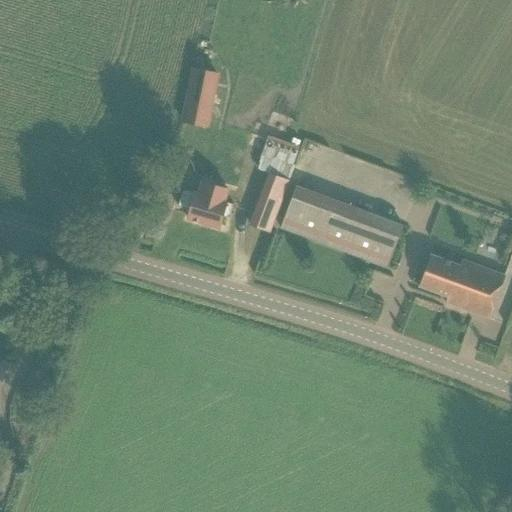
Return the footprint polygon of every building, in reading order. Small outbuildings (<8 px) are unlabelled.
[(212,100),(187,95),(182,122),(207,127),(212,100)] [(258,168),(288,178),(299,146),(269,136),(258,168)] [(269,174),(250,226),(269,232),(287,181),(269,174)] [(224,202),(227,190),(204,183),(200,195),(195,193),(194,194),(182,191),(177,207),(189,210),(187,219),(218,229),(222,217),(229,219),(233,205),(226,203),(226,202),(224,202)] [(401,225),(295,187),(279,228),(386,267),(401,225)] [(488,318),(504,277),(461,261),(459,266),(430,255),(419,286),(448,297),(446,302),(488,318)]
